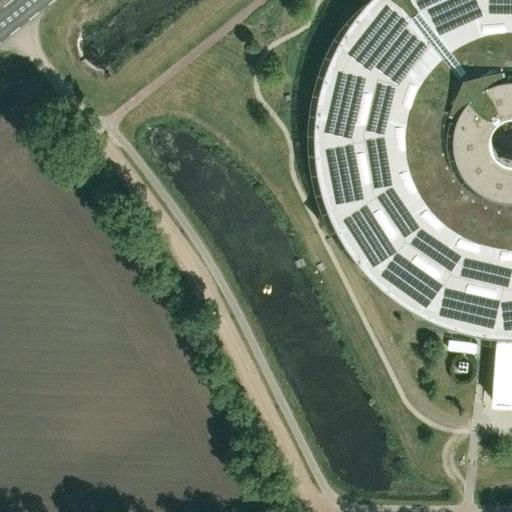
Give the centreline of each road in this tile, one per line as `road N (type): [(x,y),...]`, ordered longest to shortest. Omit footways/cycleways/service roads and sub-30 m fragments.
road 1 (track): [(324,511),(177,239),(96,132)]
road 2 (track): [(8,19),(96,132)]
